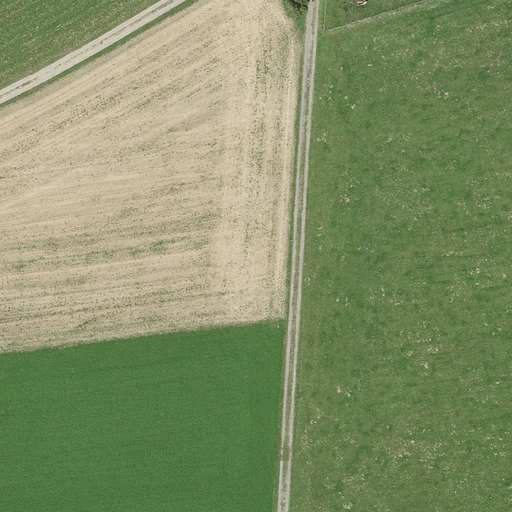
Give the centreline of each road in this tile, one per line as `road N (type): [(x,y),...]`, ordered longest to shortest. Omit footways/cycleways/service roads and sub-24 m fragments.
road 1 (track): [(280,511),(312,0)]
road 2 (track): [(0,94),(168,0)]
